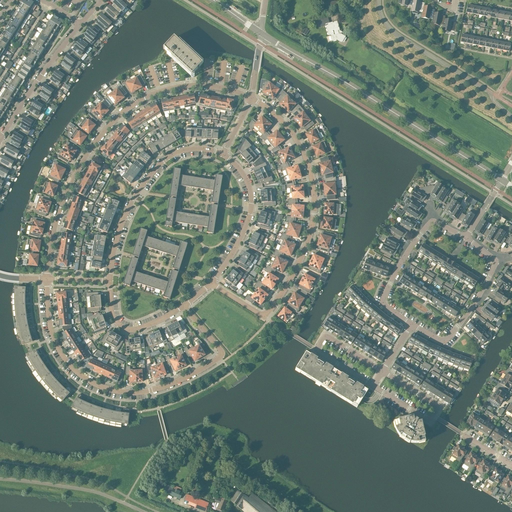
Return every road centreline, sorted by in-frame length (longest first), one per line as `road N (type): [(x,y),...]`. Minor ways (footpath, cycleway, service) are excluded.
road 1 (residential): [(46,279),(62,197),(119,112),(187,85),(250,98)]
road 2 (residential): [(182,306),(220,356),(167,385),(111,391),(78,374),(57,349),(46,279)]
road 3 (residential): [(250,98),(297,141),(311,179),(311,224),(293,272),(263,316),(210,284)]
road 4 (tertiary): [(501,180),(259,32)]
road 5 (residential): [(109,281),(124,216),(155,167),(191,148),(222,155)]
road 6 (residential): [(511,117),(492,94),(390,30),(378,0)]
road 7 (residential): [(411,324),(382,303),(408,250),(433,221),(465,237)]
road 8 (residential): [(222,155),(244,175),(252,203),(210,284)]
road 9 (residential): [(382,371),(322,338),(315,350),(372,386)]
road 10 (residential): [(372,386),(431,417),(435,404),(382,371)]
road 11 (residential): [(0,139),(80,24)]
